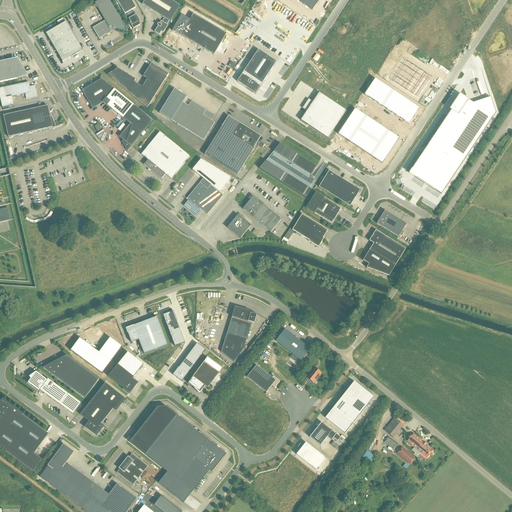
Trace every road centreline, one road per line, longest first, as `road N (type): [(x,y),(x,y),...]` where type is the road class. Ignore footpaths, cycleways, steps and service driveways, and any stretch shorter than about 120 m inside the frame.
road 1 (unclassified): [(245,459),(169,392),(148,396),(100,452),(0,380)]
road 2 (unclassified): [(344,357),(511,114)]
road 3 (tertiary): [(225,281),(222,261),(97,152),(55,89)]
road 4 (unclassified): [(0,369),(37,341),(182,287),(225,281)]
road 5 (unclassified): [(266,117),(144,43),(55,89)]
road 6 (unclassified): [(379,187),(503,0)]
road 7 (tertiary): [(511,497),(344,357)]
road 8 (tertiary): [(344,357),(267,296),(225,281)]
road 9 (unclassified): [(266,117),(344,0)]
road 10 (unclassified): [(379,187),(266,117)]
